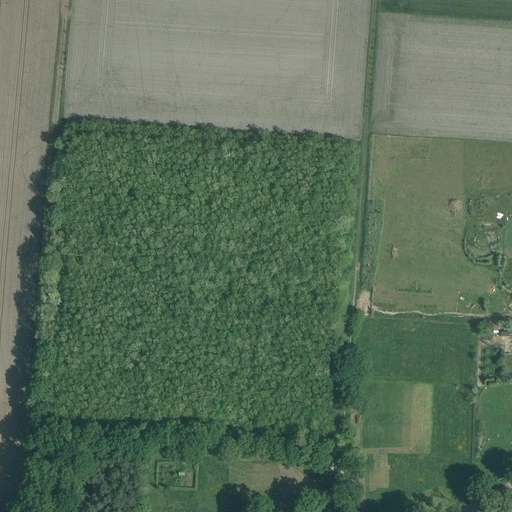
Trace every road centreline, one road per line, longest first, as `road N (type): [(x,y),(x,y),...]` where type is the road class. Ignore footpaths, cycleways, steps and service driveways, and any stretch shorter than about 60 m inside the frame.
road 1 (track): [(26,511),(67,0)]
road 2 (track): [(340,511),(376,0)]
